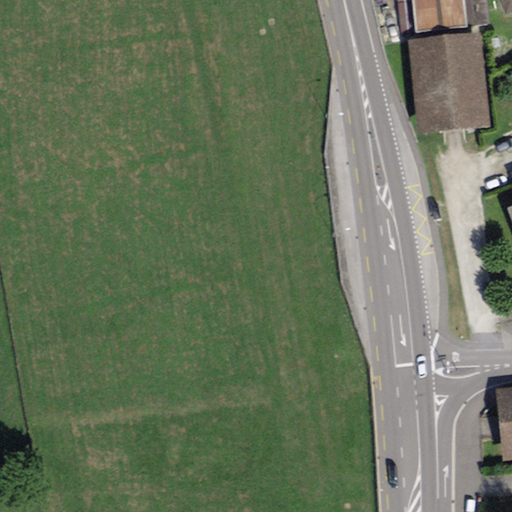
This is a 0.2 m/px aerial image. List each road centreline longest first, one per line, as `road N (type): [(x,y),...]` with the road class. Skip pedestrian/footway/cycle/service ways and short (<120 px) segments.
road 1 (secondary): [(342,0),(384,200),(407,378)]
road 2 (unknown): [(486,368),(462,187),(509,164)]
road 3 (secondary): [(407,378),(413,511)]
